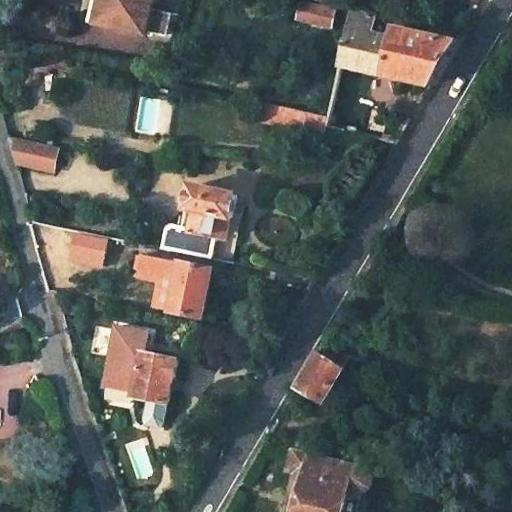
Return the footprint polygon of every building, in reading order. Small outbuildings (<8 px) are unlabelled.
[(100,0),(94,26),(146,38),(156,0),(100,0)] [(299,22),(334,32),(339,15),(304,5),(299,22)] [(159,12),(155,31),(171,33),(174,14),(159,12)] [(430,89),(460,38),(353,12),(339,70),(430,89)] [(259,104),(254,124),(322,141),(325,129),(327,120),(259,104)] [(477,136),(467,154),(473,158),(483,140),(477,136)] [(7,139),(14,165),(49,172),(55,148),(7,139)] [(467,154),(457,169),(492,191),(511,158),(511,157),(483,140),(473,158),(467,154)] [(165,225),(160,250),(210,260),(215,237),(219,217),(230,220),(235,197),(190,187),(181,229),(165,225)] [(225,239),(230,220),(219,217),(215,237),(225,239)] [(169,313),(197,320),(208,270),(153,258),(149,277),(176,283),(169,313)] [(350,357),(321,350),(298,389),(324,405),(350,357)] [(144,352),(143,355),(134,395),(134,398),(167,405),(171,382),(173,383),(178,359),(144,352)] [(123,394),(134,395),(143,355),(132,353),(123,394)] [(366,471),(292,452),(286,474),(292,475),(282,511),(341,511),(346,493),(359,495),(365,495),(370,492),(372,487),(373,481),(371,476),(366,471)]
